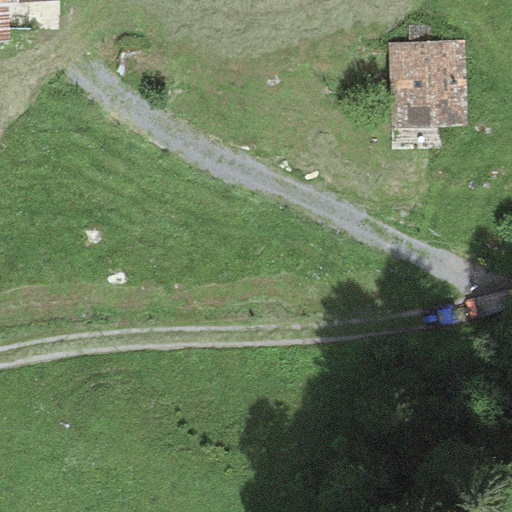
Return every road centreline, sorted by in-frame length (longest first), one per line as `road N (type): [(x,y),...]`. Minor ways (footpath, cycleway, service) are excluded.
road 1 (track): [(511,292),(283,333),(113,336),(0,358)]
road 2 (track): [(495,297),(492,284),(467,267),(197,147),(73,48)]
